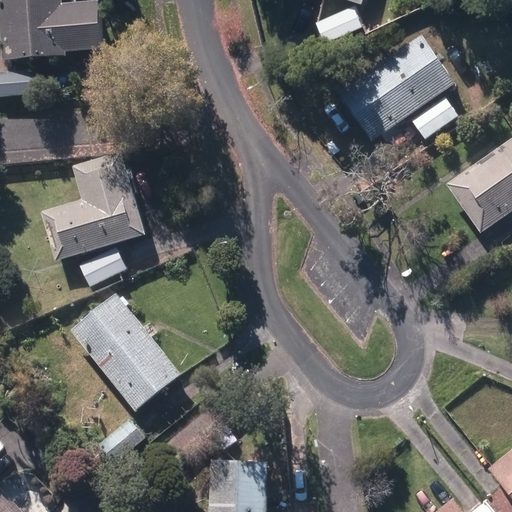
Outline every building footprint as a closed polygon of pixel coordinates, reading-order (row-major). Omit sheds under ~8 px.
[(0,0),(0,15),(3,63),(66,59),(66,55),(102,53),(98,6),(62,9),(61,0),(0,0)] [(320,22),(329,42),(363,27),(354,7),(320,22)] [(339,98),(372,146),(455,88),(422,40),(339,98)] [(0,76),(0,98),(37,97),(36,75),(0,76)] [(414,125),(426,143),(459,119),(446,101),(414,125)] [(381,151),(389,163),(419,143),(411,130),(381,151)] [(511,143),(447,190),(481,237),(511,215),(511,143)] [(42,216),(57,266),(146,239),(122,157),(75,171),(84,204),(42,216)] [(81,269),(91,291),(128,272),(117,251),(81,269)] [(72,333),(136,414),(182,378),(118,298),(72,333)] [(100,449),(115,467),(146,441),(123,413),(99,432),(108,442),(100,449)] [(504,491),(486,505),(491,511),(511,511),(511,453),(489,472),(504,491)] [(210,511),(266,511),(268,466),(212,464),(210,511)] [(0,511),(20,511),(0,489),(0,511)]
